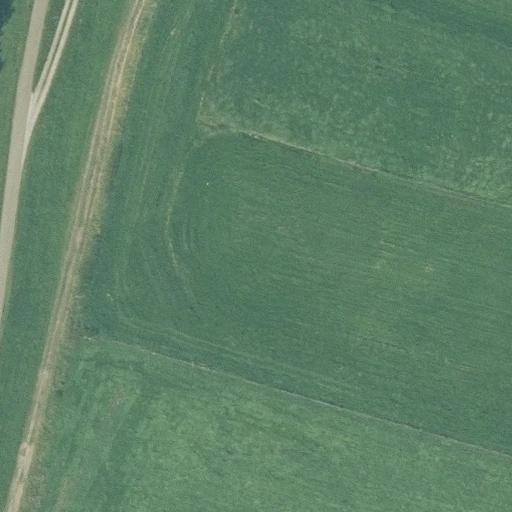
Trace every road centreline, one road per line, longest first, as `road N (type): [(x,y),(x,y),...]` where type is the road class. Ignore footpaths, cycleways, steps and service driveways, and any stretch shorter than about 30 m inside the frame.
road 1 (track): [(144,0),(13,511)]
road 2 (unclassified): [(0,273),(42,0)]
road 3 (track): [(19,138),(71,0)]
